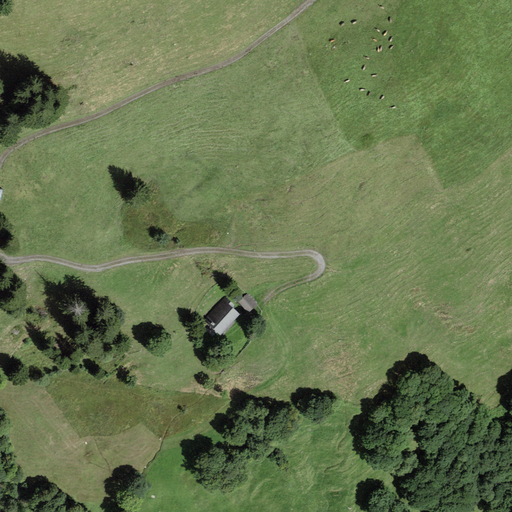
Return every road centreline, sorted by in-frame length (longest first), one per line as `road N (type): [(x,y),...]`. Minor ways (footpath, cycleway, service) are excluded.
road 1 (track): [(244,320),(282,285),(315,275),(318,259),(307,252),(184,250),(97,266),(0,255)]
road 2 (track): [(0,161),(21,139),(224,62),(314,0)]
